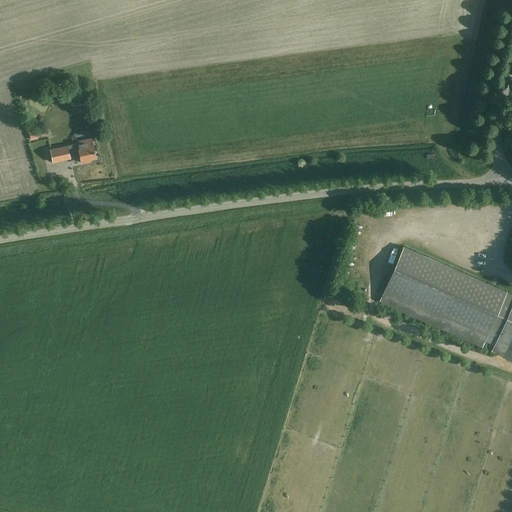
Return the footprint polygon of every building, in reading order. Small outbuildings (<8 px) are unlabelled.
[(70,100),(83,100),(83,91),(70,92),(70,100)] [(35,130),(29,132),(31,139),(38,138),(35,130)] [(96,157),(93,145),(92,145),(91,138),(77,141),(77,143),(50,149),(53,162),(71,158),(70,156),(79,154),(81,162),(90,160),(89,159),(96,157)] [(446,254),(448,249),(438,243),(435,249),(446,254)] [(494,347),(492,352),(511,361),(511,295),(402,248),(378,303),(482,348),(485,343),(494,347)]
